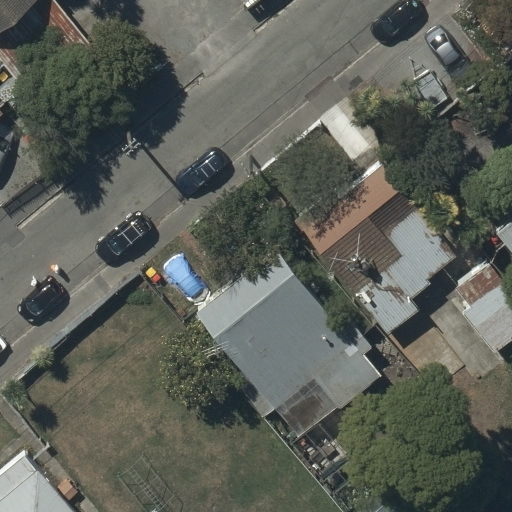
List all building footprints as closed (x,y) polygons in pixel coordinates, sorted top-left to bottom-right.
[(0,0),(0,46),(56,0),(0,0)] [(328,193),(292,224),(381,329),(456,266),(378,174),(339,206),(328,193)] [(511,219),(492,236),(511,259),(511,219)] [(335,329),(275,253),(193,317),(239,375),(230,382),(263,420),(315,380),(326,394),(365,366),(359,358),(373,347),(350,318),(335,329)] [(511,301),(498,284),(459,315),(493,357),(511,341),(511,301)] [(72,511),(23,454),(0,474),(0,511),(72,511)]
